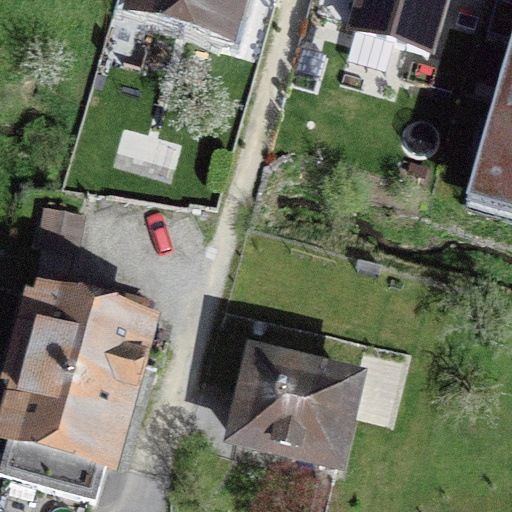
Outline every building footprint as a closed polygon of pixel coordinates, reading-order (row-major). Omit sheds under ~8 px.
[(242,0),(135,0),(130,19),(229,47),(242,0)] [(448,0),(359,0),(348,38),(431,62),(448,0)] [(511,59),(477,192),(511,201),(511,59)] [(79,220),(46,212),(42,228),(60,233),(57,247),(72,250),(79,220)] [(96,500),(145,309),(50,284),(1,476),(96,500)] [(357,391),(252,367),(232,452),(338,476),(357,391)]
